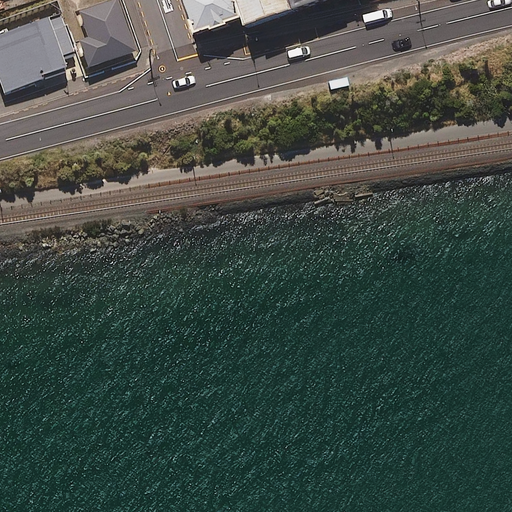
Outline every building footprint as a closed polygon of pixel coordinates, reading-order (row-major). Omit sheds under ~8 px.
[(140,51),(122,0),(118,0),(78,14),(86,40),(72,45),(84,79),(136,62),(140,51)] [(187,0),(200,37),(247,21),(239,0),(187,0)] [(298,13),(293,0),(239,0),(247,21),(250,29),(298,13)] [(293,0),(298,13),(333,0),(293,0)] [(76,58),(60,15),(0,35),(0,85),(4,97),(41,84),(39,80),(66,71),(63,63),(76,58)]
